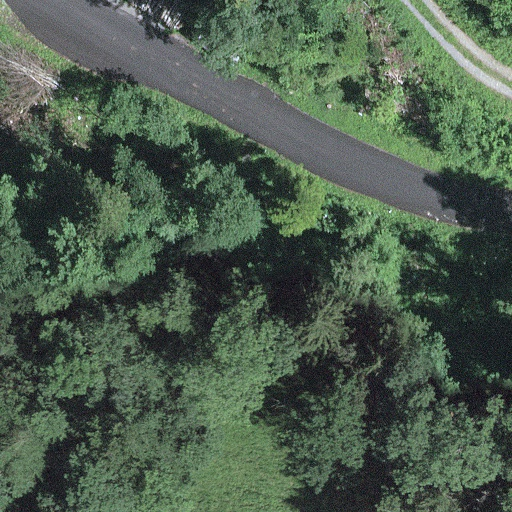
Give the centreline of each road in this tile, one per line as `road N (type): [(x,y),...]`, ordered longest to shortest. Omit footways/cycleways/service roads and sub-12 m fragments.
road 1 (unclassified): [(511,212),(458,204),(356,165),(68,0)]
road 2 (track): [(410,0),(454,53),(511,91)]
